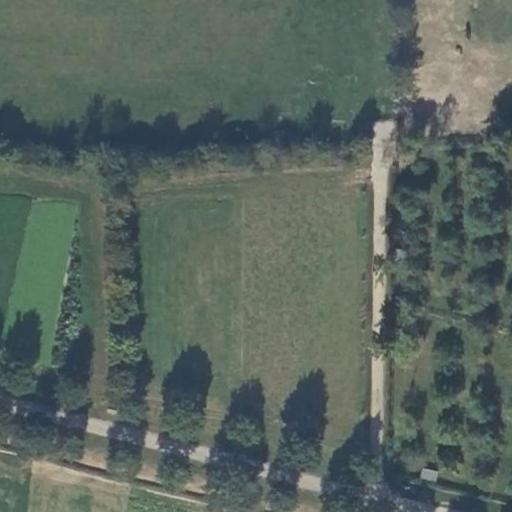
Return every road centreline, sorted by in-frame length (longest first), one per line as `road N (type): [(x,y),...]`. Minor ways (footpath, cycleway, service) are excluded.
road 1 (track): [(426,511),(0,403)]
road 2 (track): [(385,146),(373,498)]
